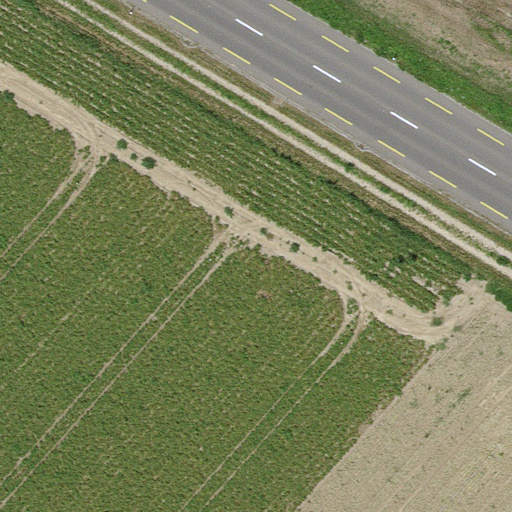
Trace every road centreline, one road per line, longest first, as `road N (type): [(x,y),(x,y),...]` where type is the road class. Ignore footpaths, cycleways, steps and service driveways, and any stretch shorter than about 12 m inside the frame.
road 1 (track): [(511,268),(74,0)]
road 2 (primary): [(511,185),(203,0)]
